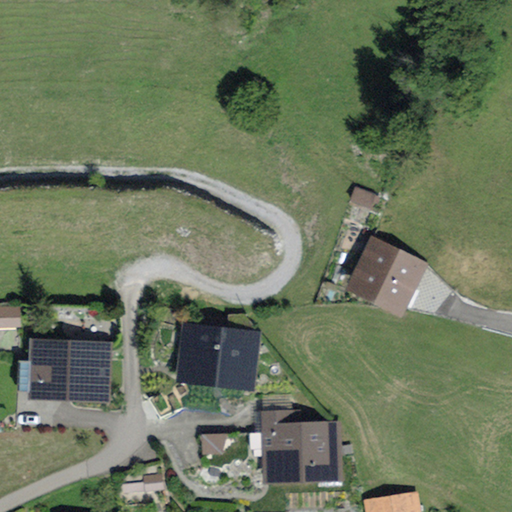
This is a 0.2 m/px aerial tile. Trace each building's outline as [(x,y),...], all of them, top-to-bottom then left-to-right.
[(353,201),(377,210),(383,194),(359,185),(353,201)] [(401,305),(420,268),(383,249),(375,266),(366,261),(356,283),(401,305)] [(0,324),(17,324),(17,308),(0,308),(0,324)] [(246,381),(251,339),(198,333),(194,376),(246,381)] [(105,348),(40,345),(39,386),(68,387),(67,395),(104,396),(105,348)] [(259,457),(277,457),(277,474),(333,473),(331,430),(296,431),(296,414),(266,415),(266,433),(251,433),(251,450),(259,457)] [(412,511),(410,498),(371,505),(372,511),(412,511)]
